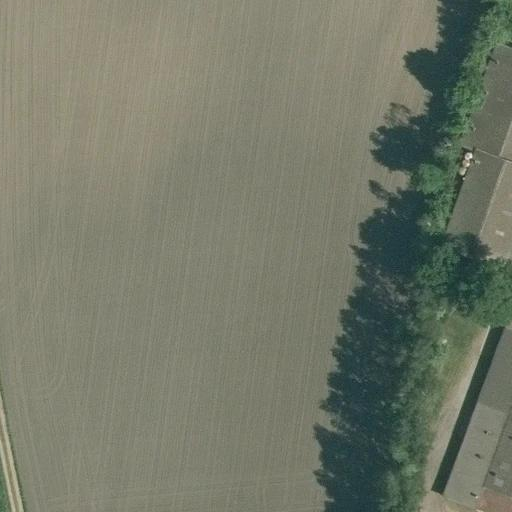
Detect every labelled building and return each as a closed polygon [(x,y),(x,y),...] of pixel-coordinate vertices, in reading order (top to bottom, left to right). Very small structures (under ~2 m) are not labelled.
[(511,47),(500,43),(463,144),(477,149),(511,161),(511,47)] [(511,232),(511,161),(477,149),(467,175),(463,189),(444,243),(501,264),(511,232)] [(467,175),(457,171),(452,185),(463,189),(467,175)] [(511,317),(446,495),(477,506),(485,484),(511,411),(511,317)] [(511,411),(485,484),(511,493),(511,411)]
